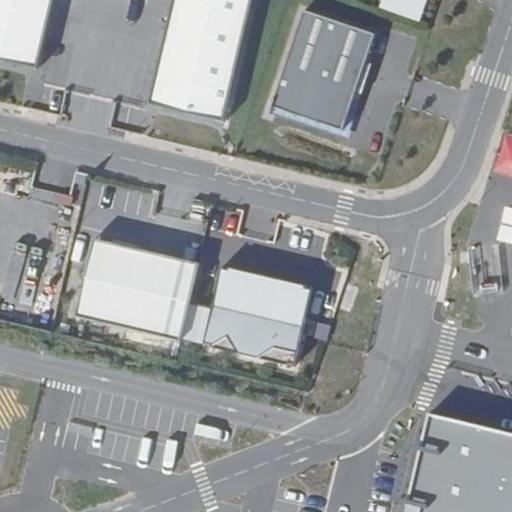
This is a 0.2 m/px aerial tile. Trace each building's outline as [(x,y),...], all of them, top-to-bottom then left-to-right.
[(0,0),(0,64),(37,72),(52,0),(0,0)] [(172,0),(152,110),(226,124),(249,0),(172,0)] [(381,0),(378,11),(420,24),(426,0),(381,0)] [(379,33),(305,12),(271,115),(343,136),(379,33)] [(494,169),(511,174),(511,134),(506,132),(494,169)] [(197,266),(93,242),(76,321),(182,341),(197,266)] [(312,290),(221,268),(208,346),(296,368),(312,290)] [(511,511),(511,421),(429,403),(403,511),(511,511)]
